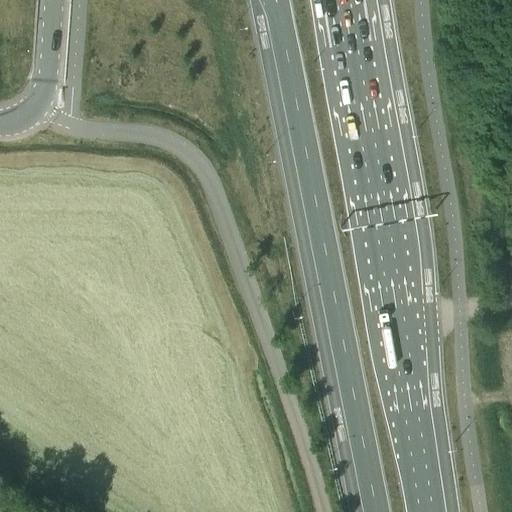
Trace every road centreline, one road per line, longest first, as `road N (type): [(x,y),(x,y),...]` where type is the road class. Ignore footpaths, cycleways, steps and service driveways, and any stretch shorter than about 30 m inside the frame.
road 1 (primary): [(277,0),(378,511)]
road 2 (primary): [(434,511),(343,0)]
